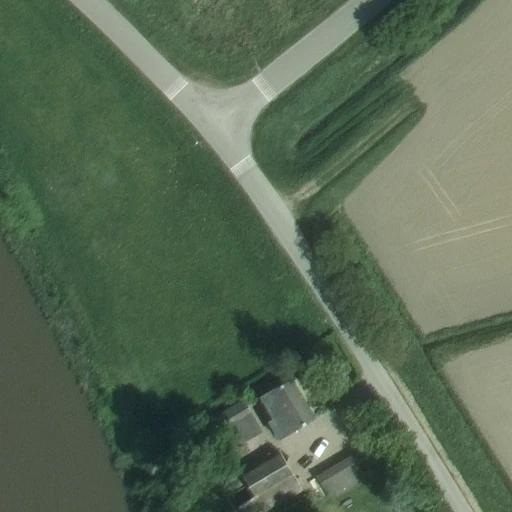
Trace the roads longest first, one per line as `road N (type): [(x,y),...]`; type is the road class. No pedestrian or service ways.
road 1 (unclassified): [(457,511),(211,124)]
road 2 (unclassified): [(211,124),(366,0)]
road 3 (unclassified): [(211,124),(81,0)]
